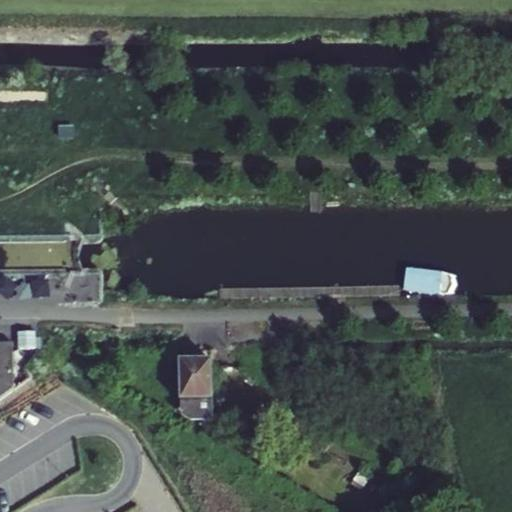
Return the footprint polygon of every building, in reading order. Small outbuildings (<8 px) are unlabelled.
[(18,352),(41,351),(41,340),(36,340),(35,334),(18,334),(18,352)] [(0,400),(14,391),(13,375),(12,343),(0,343),(0,400)] [(13,375),(14,391),(32,378),(27,370),(41,351),(18,352),(19,371),(13,375)] [(180,405),(213,404),(214,404),(213,362),(179,362),(180,405)] [(213,404),(180,405),(180,416),(191,423),(213,423),(213,404)]
